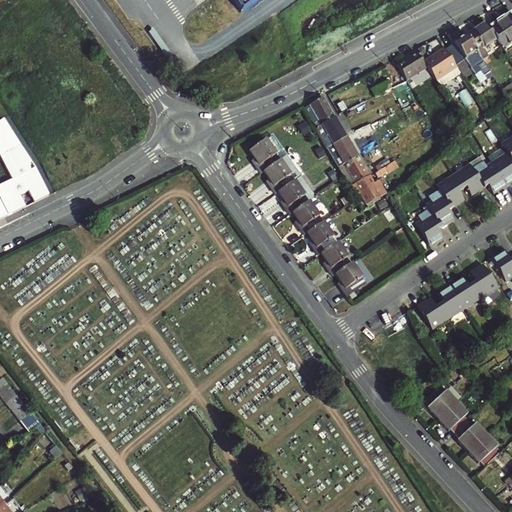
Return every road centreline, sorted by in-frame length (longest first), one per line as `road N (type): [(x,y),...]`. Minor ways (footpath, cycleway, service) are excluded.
road 1 (tertiary): [(248,111),(471,0)]
road 2 (residential): [(333,334),(485,511)]
road 3 (residential): [(333,334),(511,214)]
road 4 (residential): [(217,176),(333,334)]
road 5 (tertiary): [(0,237),(133,164)]
